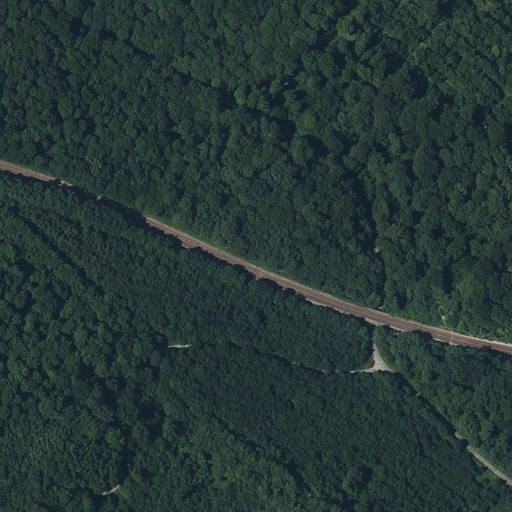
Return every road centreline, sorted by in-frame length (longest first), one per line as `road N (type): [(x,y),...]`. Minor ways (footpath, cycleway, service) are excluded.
road 1 (track): [(377,357),(372,370),(350,373),(226,346),(166,347),(134,368),(115,399),(121,476),(114,489),(73,494),(42,476),(16,473),(0,485)]
road 2 (unclassified): [(260,119),(346,172),(382,266),(371,340),(377,357),(511,482)]
road 3 (unclassified): [(32,0),(260,119)]
road 4 (track): [(137,365),(313,511)]
road 5 (track): [(126,379),(96,377),(46,313),(0,280)]
road 6 (unclassified): [(260,119),(354,0)]
